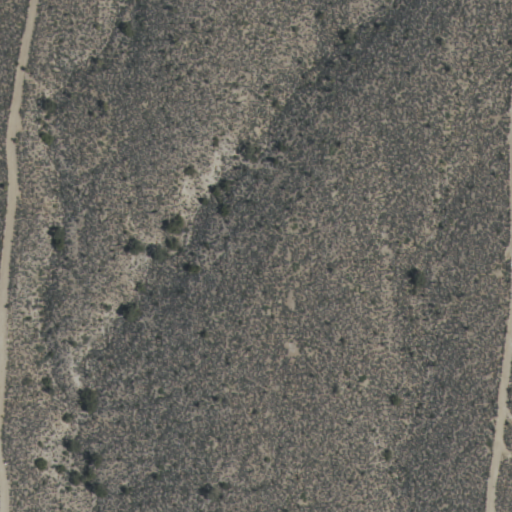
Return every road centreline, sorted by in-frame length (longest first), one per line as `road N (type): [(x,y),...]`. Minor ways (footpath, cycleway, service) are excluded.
road 1 (track): [(511,177),(486,511)]
road 2 (track): [(0,266),(29,0)]
